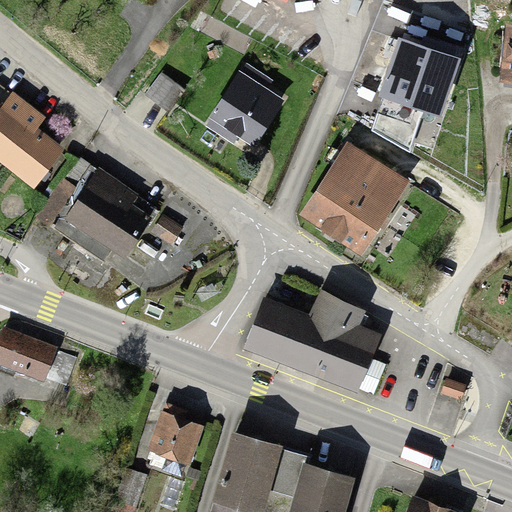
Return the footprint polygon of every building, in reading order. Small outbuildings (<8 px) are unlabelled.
[(511,35),(507,35),(501,87),(511,88),(511,35)] [(395,50),(380,103),(439,119),(454,66),(395,50)] [(237,82),(206,127),(249,156),(280,110),(237,82)] [(8,100),(1,110),(0,110),(0,168),(33,193),(62,156),(33,134),(40,124),(8,100)] [(352,154),(303,223),(357,261),(406,192),(352,154)] [(99,175),(66,224),(123,261),(147,224),(127,211),(135,198),(99,175)] [(264,305),(245,351),(353,395),(375,342),(355,334),(361,320),(321,296),(309,323),(264,305)] [(0,338),(0,370),(41,383),(50,353),(0,338)] [(179,417),(161,412),(148,459),(185,469),(197,428),(177,423),(179,417)] [(233,441),(211,506),(229,511),(260,511),(279,457),(233,441)] [(304,475),(292,511),(345,511),(352,490),(304,475)] [(142,481),(123,476),(115,504),(135,509),(142,481)]
